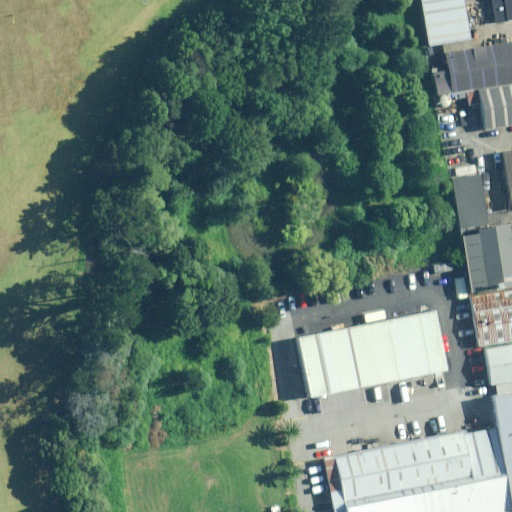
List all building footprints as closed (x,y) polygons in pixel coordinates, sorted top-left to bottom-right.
[(450,0),(409,0),(418,44),(457,37),(450,0)] [(511,15),(511,0),(492,0),(495,19),(511,15)] [(511,32),(431,47),(437,82),(511,69),(511,32)] [(511,73),(470,81),(477,119),(511,112),(511,73)] [(511,146),(491,150),(501,208),(511,205),(511,146)] [(475,163),(442,169),(451,223),(485,217),(475,163)] [(511,219),(452,230),(463,291),(511,282),(511,219)] [(511,285),(461,294),(470,346),(511,338),(511,285)] [(424,307),(286,334),(299,395),(436,368),(424,307)] [(511,340),(475,347),(482,385),(484,385),(511,379),(511,340)] [(492,428),(507,511),(511,510),(511,379),(484,385),(492,428)] [(320,511),(503,511),(507,511),(492,428),(312,460),(320,511)]
